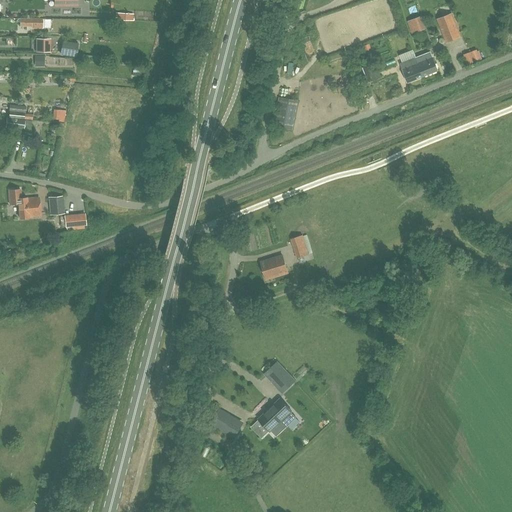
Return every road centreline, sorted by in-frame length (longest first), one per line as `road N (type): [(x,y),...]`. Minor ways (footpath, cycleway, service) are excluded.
road 1 (unclassified): [(34,511),(57,480),(108,278),(131,253),(200,230),(225,238),(232,264),(193,427),(232,450),(264,511)]
road 2 (primary): [(109,511),(240,0)]
road 3 (unclassified): [(165,204),(511,56)]
road 4 (residential): [(165,204),(121,203),(0,174)]
